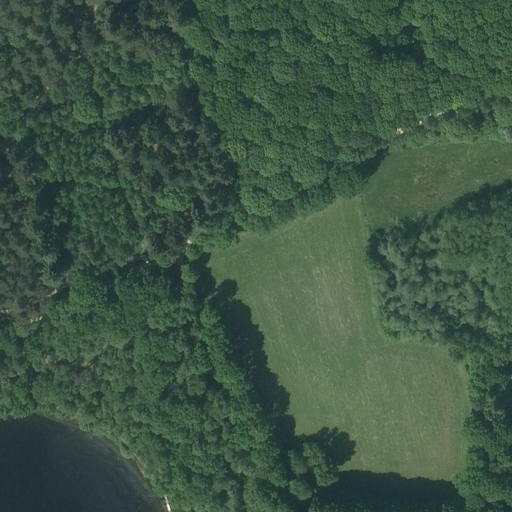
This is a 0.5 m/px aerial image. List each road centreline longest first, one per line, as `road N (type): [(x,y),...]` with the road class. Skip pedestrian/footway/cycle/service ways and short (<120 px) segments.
road 1 (track): [(177,247),(369,143),(488,99)]
road 2 (track): [(177,247),(268,471),(291,502)]
road 3 (track): [(67,0),(150,262)]
road 4 (track): [(35,324),(177,247)]
